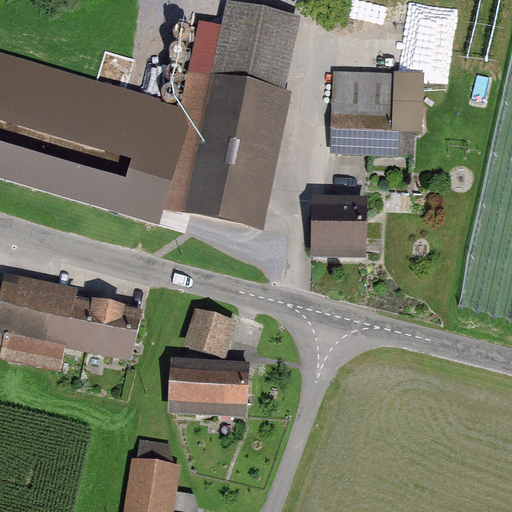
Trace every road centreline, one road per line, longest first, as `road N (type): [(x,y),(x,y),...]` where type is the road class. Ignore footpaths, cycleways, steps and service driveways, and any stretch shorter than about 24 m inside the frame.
road 1 (residential): [(0,226),(337,326)]
road 2 (residential): [(337,326),(273,511)]
road 3 (residential): [(337,326),(511,364)]
